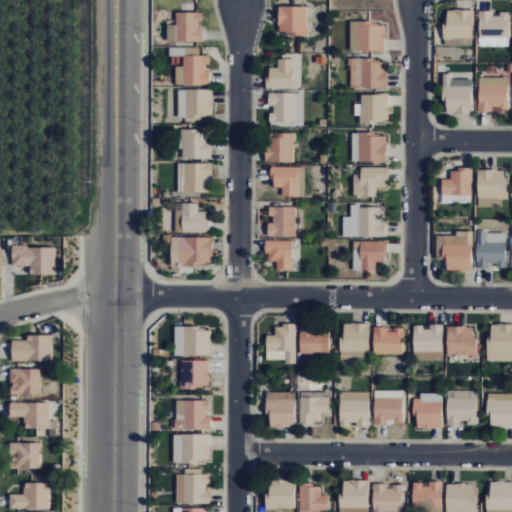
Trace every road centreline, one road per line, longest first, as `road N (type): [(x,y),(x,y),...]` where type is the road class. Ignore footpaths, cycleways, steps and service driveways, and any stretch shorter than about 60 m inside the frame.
road 1 (tertiary): [(115,0),(112,511)]
road 2 (residential): [(236,511),(239,0)]
road 3 (residential): [(115,295),(511,297)]
road 4 (residential): [(414,0),(412,297)]
road 5 (residential): [(511,455),(237,454)]
